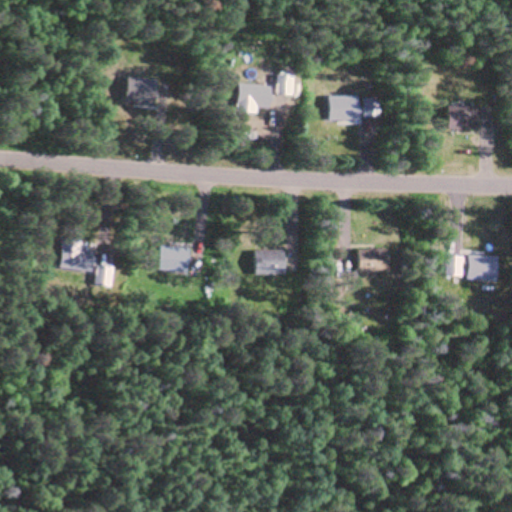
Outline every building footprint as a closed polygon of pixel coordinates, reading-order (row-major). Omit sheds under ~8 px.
[(154,101),(157,78),(127,74),(125,98),(154,101)] [(270,83),(238,82),(237,111),(269,112),(270,83)] [(329,118),(359,118),(359,93),(329,93),(329,118)] [(448,103),(448,126),(477,126),(477,103),(448,103)] [(60,264),(92,268),(95,247),(82,245),(83,239),(63,237),(60,264)] [(187,267),(187,243),(158,243),(158,267),(187,267)] [(388,268),(388,244),(358,245),(359,269),(388,268)] [(254,247),(254,271),(284,271),(284,247),(254,247)] [(497,253),(468,253),(468,276),(497,276),(497,253)]
